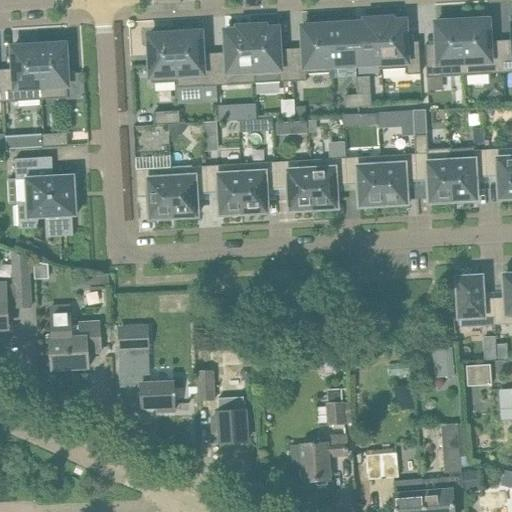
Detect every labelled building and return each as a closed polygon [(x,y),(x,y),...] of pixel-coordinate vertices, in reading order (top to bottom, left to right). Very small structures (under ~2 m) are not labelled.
[(463,18),(462,18),(465,75),(503,73),(502,41),(489,42),(488,17),(475,17),(472,17),(473,18),(463,18)] [(380,19),(378,19),(381,63),(380,64),(380,70),(406,68),(407,75),(420,74),(418,41),(406,42),(405,18),(392,18),(389,18),(389,19),(380,19)] [(465,75),(462,18),(460,18),(451,19),(448,19),(436,20),(437,44),(425,45),(426,77),(465,75)] [(356,23),(353,23),(356,65),(380,64),(381,63),(378,19),(377,19),(368,20),(368,19),(365,20),(365,23),(356,24),(356,23)] [(356,65),(353,23),(351,23),(351,24),(342,25),(342,21),(339,21),(329,22),(328,22),(331,66),(332,66),(356,65)] [(303,48),(291,49),(293,81),(306,80),(306,74),(332,73),(332,66),(331,66),(328,22),(327,22),(317,23),(317,22),(315,22),(315,23),(302,24),(303,48)] [(253,26),(251,26),(254,77),(255,77),(279,76),(280,82),(293,81),(291,49),(279,50),(277,25),(265,26),(265,25),(262,25),(262,26),(252,26),(253,26)] [(226,53),(214,53),(216,86),(255,83),(255,77),(254,77),(251,26),(250,26),(250,27),(240,27),(238,27),(225,28),(226,53)] [(176,31),(174,31),(177,82),(176,82),(177,88),(216,86),(214,53),(202,54),(200,30),(188,30),(185,30),(176,31)] [(177,82),(174,31),(173,31),(163,32),(163,31),(161,31),(161,32),(146,33),(146,43),(149,43),(151,83),(176,82),(177,82)] [(511,39),(502,41),(503,73),(511,72),(511,39)] [(38,43),(42,100),(68,98),(65,52),(68,51),(67,41),(52,42),(49,42),(40,43),(40,42),(38,43)] [(25,43),(25,44),(12,45),(14,69),(1,70),(3,102),(42,100),(38,43),(37,43),(28,44),(28,43),(25,43)] [(371,94),(358,95),(359,107),(371,107),(371,94)] [(346,108),(359,107),(358,95),(345,95),(346,108)] [(220,119),(257,118),(256,103),(219,104),(220,119)] [(295,107),(296,116),(305,116),(305,106),(295,107)] [(180,123),(179,111),(153,112),(154,125),(180,123)] [(392,112),(378,112),(378,123),(392,123),(392,112)] [(356,114),(343,114),(344,127),(357,126),(356,114)] [(251,120),(238,121),(239,132),(251,131),(251,120)] [(216,122),(203,122),(204,132),(216,131),(216,122)] [(285,123),(276,123),(277,134),(286,134),(285,123)] [(484,128),(474,128),(475,143),(485,142),(484,128)] [(67,133),(41,135),(42,147),(68,146),(67,133)] [(19,136),(5,137),(6,149),(8,149),(19,149),(19,136)] [(511,147),(485,149),(487,176),(498,175),(499,198),(511,197),(511,147)] [(487,176),(485,149),(473,150),(474,159),(451,160),(453,201),(477,199),(475,177),(487,176)] [(453,201),(451,160),(427,162),(427,152),(415,153),(417,180),(428,179),(429,202),(453,201)] [(415,153),(380,155),(383,205),(407,203),(405,181),(417,180),(415,153)] [(380,155),(345,157),(347,185),(358,184),(359,206),(383,205),(380,155)] [(52,157),(14,159),(16,180),(26,180),(27,202),(17,202),(18,229),(36,228),(39,218),(45,217),(46,237),(73,236),(72,216),(76,216),(74,176),(53,177),(52,157)] [(347,185),(345,157),(310,159),(313,209),(337,208),(335,185),(347,185)] [(313,209),(310,159),(275,162),(277,189),(288,188),(289,210),(313,209)] [(277,189),(275,162),(240,164),(243,213),(267,212),(266,189),(277,189)] [(243,213),(240,164),(206,166),(207,193),(218,192),(220,215),(243,213)] [(206,166),(170,168),(173,217),(197,216),(196,194),(207,193),(206,166)] [(173,217),(170,168),(135,170),(137,197),(148,196),(150,219),(173,217)] [(46,264),(33,261),(34,272),(34,279),(47,278),(46,264)] [(0,328),(7,328),(6,302),(15,302),(15,308),(31,307),(31,301),(30,281),(29,273),(13,274),(14,284),(0,285),(0,328)] [(511,274),(503,274),(505,297),(493,297),(495,325),(511,323),(511,274)] [(495,325),(493,297),(482,298),(481,276),(456,277),(459,327),(495,325)] [(80,325),(71,326),(70,306),(50,307),(52,338),(50,339),(52,371),(88,368),(87,353),(100,352),(99,322),(79,323),(80,325)] [(119,349),(120,365),(120,385),(136,384),(137,398),(141,398),(142,408),(157,407),(157,412),(174,411),(174,407),(174,396),(176,396),(176,393),(174,393),(173,383),(150,384),(148,348),(147,348),(147,329),(119,330),(120,349),(119,349)] [(433,348),(435,376),(454,376),(453,347),(433,348)] [(488,347),(484,352),(484,359),(495,358),(495,347),(488,347)] [(251,349),(243,350),(244,367),(252,366),(251,349)] [(344,349),(325,350),(326,358),(335,367),(345,366),(344,349)] [(478,365),(466,366),(467,387),(480,386),(478,365)] [(244,368),(241,371),(241,375),(245,378),(249,378),(252,375),(251,370),(248,368),(244,368)] [(198,400),(214,399),(213,371),(197,372),(198,400)] [(218,417),(213,417),(213,432),(219,432),(220,443),(247,441),(246,421),(245,411),(244,411),(243,397),(230,398),(217,399),(218,413),(218,417)] [(328,425),(345,424),(344,403),(327,404),(328,425)] [(465,423),(457,424),(441,425),(445,473),(461,472),(461,467),(460,458),(468,457),(465,423)] [(301,446),(291,447),(292,466),(302,465),(303,482),(317,481),(317,485),(327,484),(327,480),(330,480),(328,456),(347,455),(345,436),(332,437),(332,443),(301,445),(301,446)] [(396,453),(380,454),(368,455),(370,480),(382,478),(398,477),(396,453)] [(468,457),(460,458),(461,467),(469,466),(468,457)] [(478,470),(462,472),(464,490),(480,489),(478,470)] [(511,488),(511,471),(505,470),(501,485),(511,488)] [(438,478),(422,480),(423,492),(424,511),(453,511),(453,501),(452,489),(451,489),(450,477),(438,478)] [(406,481),(393,482),(394,494),(395,506),(395,511),(424,511),(423,492),(422,480),(406,481)]
